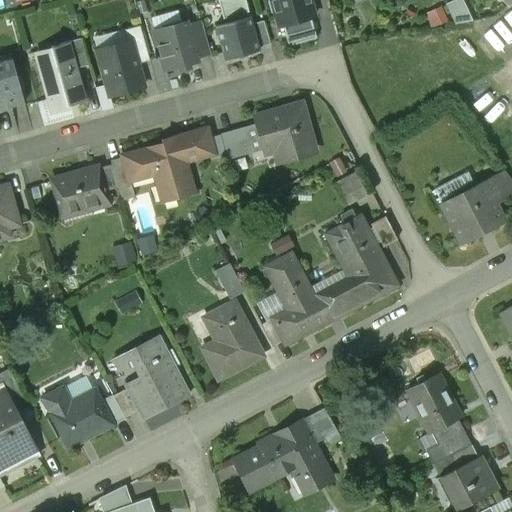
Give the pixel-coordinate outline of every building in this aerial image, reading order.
[(226,23),(215,26),(225,60),(259,50),(258,47),(252,24),(250,16),(248,16),(247,13),(249,12),(245,0),(217,0),(223,19),(225,19),(226,23)] [(271,0),(271,1),(267,2),(270,13),(275,12),(279,27),(282,26),(288,46),(316,38),(311,18),(314,17),(309,0),(271,0)] [(461,0),(448,0),(446,1),(453,23),(467,19),(461,0)] [(429,22),(442,22),(441,7),(429,8),(429,22)] [(210,56),(201,21),(155,34),(165,69),(210,56)] [(264,21),(252,24),(258,47),(270,44),(264,21)] [(122,30),(126,42),(130,41),(137,64),(149,61),(139,26),(122,30)] [(81,38),(70,42),(77,68),(88,65),(81,38)] [(126,42),(97,50),(110,96),(143,87),(137,64),(130,41),(126,42)] [(53,58),(38,62),(52,113),(86,103),(77,68),(70,42),(50,47),(53,58)] [(11,58),(0,60),(0,109),(24,103),(20,90),(24,89),(20,77),(17,78),(11,58)] [(281,110),(254,117),(265,154),(292,147),(294,156),(315,150),(303,106),(282,112),(281,110)] [(244,128),(221,135),(228,159),(251,153),(244,128)] [(176,142),(124,157),(129,176),(153,170),(162,202),(193,193),(184,162),(212,154),(206,130),(175,139),(176,142)] [(129,176),(124,157),(111,160),(112,164),(118,187),(122,202),(135,198),(129,176)] [(112,164),(97,168),(104,191),(118,187),(112,164)] [(97,168),(54,180),(63,215),(107,203),(104,191),(97,168)] [(436,188),(463,242),(503,221),(494,203),(483,182),(469,189),(462,175),(436,188)] [(494,176),(483,182),(494,203),(505,197),(494,176)] [(8,184),(0,186),(0,238),(12,235),(9,227),(20,224),(8,184)] [(350,281),(328,293),(339,315),(396,285),(359,216),(325,234),(344,271),(350,281)] [(385,216),(371,223),(382,246),(397,238),(385,216)] [(285,343),(327,321),(313,295),(291,252),(264,266),(287,309),(271,317),(283,340),(285,343)] [(215,270),(230,298),(244,290),(229,262),(215,270)] [(327,321),(339,315),(328,293),(326,289),(313,295),(327,321)] [(201,346),(218,378),(263,355),(235,300),(203,317),(214,339),(201,346)] [(511,305),(500,312),(511,335),(511,305)] [(271,317),(261,323),(273,346),(283,340),(271,317)] [(158,336),(113,359),(128,387),(140,409),(143,416),(188,392),(158,336)] [(0,371),(0,383),(3,382),(15,405),(26,400),(8,367),(0,371)] [(439,371),(406,388),(429,432),(435,429),(442,441),(464,430),(457,417),(462,415),(439,371)] [(0,383),(0,473),(40,453),(15,405),(3,382),(0,383)] [(63,385),(42,396),(68,447),(114,423),(113,423),(102,401),(95,387),(77,396),(78,398),(71,401),(63,385)] [(128,387),(113,395),(125,417),(140,409),(128,387)] [(113,395),(102,401),(113,423),(125,417),(113,395)] [(324,408),(302,419),(315,443),(336,431),(324,408)] [(302,419),(259,442),(263,450),(250,457),(248,454),(235,461),(250,490),(285,472),(288,478),(301,472),(310,488),(332,476),(315,443),(302,419)] [(472,444),(464,430),(442,441),(426,449),(434,464),(448,456),(472,444)] [(448,456),(454,468),(478,456),(472,444),(448,456)] [(499,488),(481,454),(478,456),(454,468),(440,476),(457,509),(499,488)] [(99,500),(103,511),(114,511),(131,506),(124,487),(99,500)] [(131,506),(114,511),(151,511),(147,500),(131,506)] [(480,511),(505,511),(506,511),(501,502),(480,511)]
